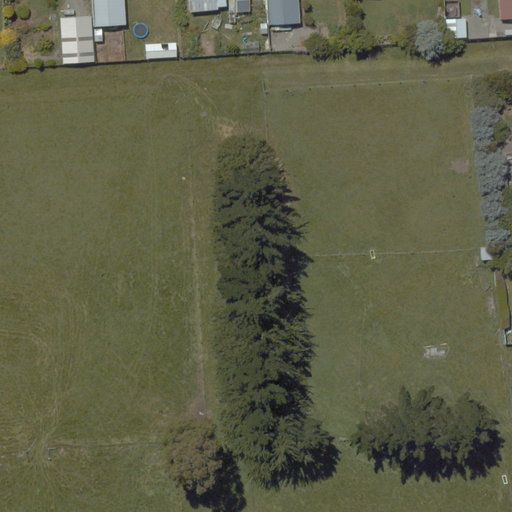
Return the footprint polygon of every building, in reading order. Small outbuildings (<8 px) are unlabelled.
[(101,29),(125,27),(124,0),(90,0),(92,17),(92,29),(101,29)] [(187,0),(188,10),(207,9),(206,0),(187,0)] [(303,0),(264,0),(266,27),(304,25),(303,0)] [(511,0),(498,0),(499,19),(511,18),(511,0)] [(102,42),(101,29),(92,29),(92,17),(61,18),(63,65),(94,64),(93,43),(102,42)] [(178,42),(144,43),(145,60),(178,59),(178,42)]
